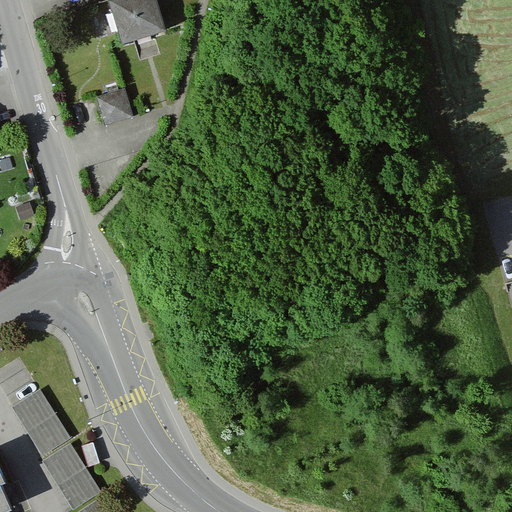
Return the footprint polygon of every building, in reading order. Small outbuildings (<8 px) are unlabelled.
[(155,0),(112,0),(109,1),(123,42),(165,29),(155,0)] [(123,92),(95,100),(103,126),(131,118),(123,92)] [(15,402),(74,506),(102,490),(43,385),(15,402)] [(0,459),(0,511),(13,507),(3,484),(9,481),(0,459)] [(69,511),(108,511),(98,495),(69,511)]
